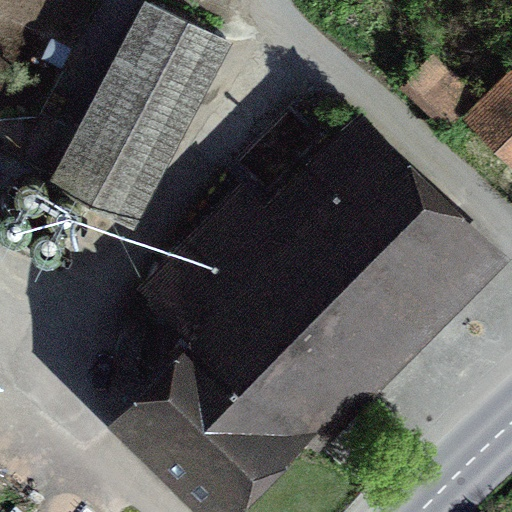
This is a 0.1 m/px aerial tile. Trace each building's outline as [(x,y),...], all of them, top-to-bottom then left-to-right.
[(121,212),(214,34),(149,1),(56,178),(121,212)] [(408,80),(450,120),(474,95),(432,54),(408,80)] [(497,145),(511,130),(511,79),(471,120),(497,145)] [(214,497),(476,233),(380,137),(292,226),(269,212),(243,186),(146,284),(205,343),(132,416),(185,469),(179,475),(189,484),(195,478),(214,497)] [(47,184),(38,173),(23,173),(13,185),(17,200),(31,206),(44,199),(47,184)]
